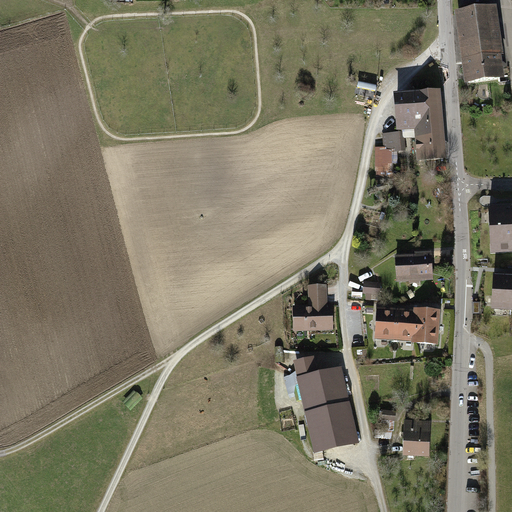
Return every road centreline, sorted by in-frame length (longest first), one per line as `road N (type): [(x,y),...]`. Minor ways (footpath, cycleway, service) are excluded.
road 1 (tertiary): [(455,511),(459,184)]
road 2 (track): [(344,249),(348,352),(383,511)]
road 3 (track): [(447,41),(381,102),(344,249)]
road 4 (track): [(184,351),(0,454)]
road 5 (track): [(492,511),(488,361),(460,332)]
road 6 (track): [(344,249),(184,351)]
road 7 (tertiary): [(459,184),(445,0)]
road 8 (track): [(184,351),(160,384),(100,511)]
